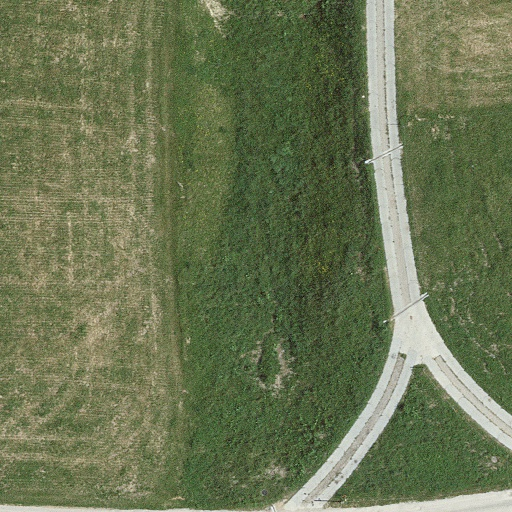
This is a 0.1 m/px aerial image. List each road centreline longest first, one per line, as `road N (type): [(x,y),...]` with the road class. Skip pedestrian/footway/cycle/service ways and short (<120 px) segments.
road 1 (track): [(451,479),(365,0)]
road 2 (track): [(220,511),(511,472)]
